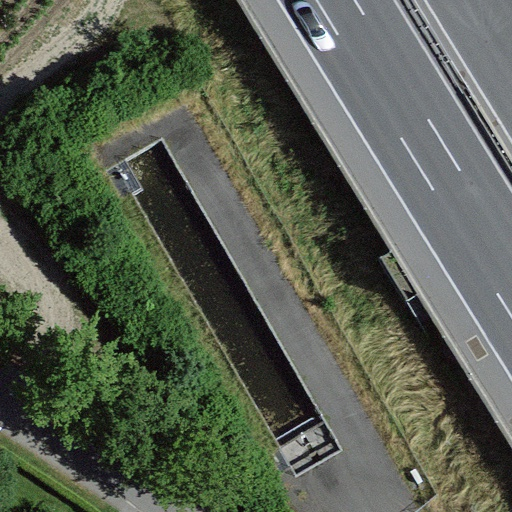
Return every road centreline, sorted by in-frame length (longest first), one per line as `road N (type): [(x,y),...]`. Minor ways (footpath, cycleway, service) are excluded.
road 1 (motorway): [(335,0),(511,286)]
road 2 (residential): [(0,400),(173,511)]
